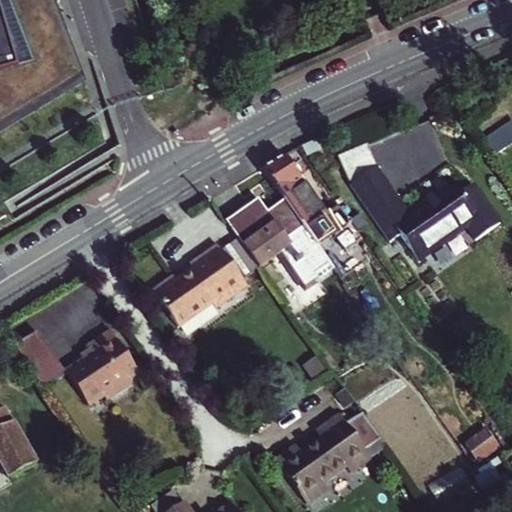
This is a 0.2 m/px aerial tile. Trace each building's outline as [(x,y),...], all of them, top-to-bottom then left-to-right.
[(55,0),(0,0),(0,130),(90,83),(55,0)] [(286,156),(266,168),(296,210),(333,261),(346,279),(366,265),(352,246),(286,156)] [(377,165),(351,185),(391,240),(401,232),(421,259),(468,225),(477,237),(503,219),(476,182),(464,191),(451,172),(406,205),(377,165)] [(317,301),(346,279),(333,261),(296,210),(277,223),(268,211),(259,217),(257,215),(247,222),(249,224),(237,233),(270,279),(298,259),(307,271),(299,277),(317,301)] [(157,292),(184,328),(216,304),(220,309),(239,295),(236,290),(249,281),(223,245),(194,265),(199,271),(182,283),(178,277),(157,292)] [(236,290),(239,295),(252,286),(249,281),(236,290)] [(14,346),(48,384),(66,369),(31,330),(14,346)] [(84,362),(68,371),(89,405),(103,396),(106,402),(132,385),(128,378),(138,372),(115,334),(90,347),(92,351),(95,355),(84,362)] [(81,357),(84,362),(95,355),(92,351),(81,357)] [(0,453),(12,474),(36,460),(5,406),(0,408),(0,453)] [(280,460),(312,502),(332,487),(328,480),(351,464),(355,471),(375,457),(369,448),(385,437),(366,411),(351,422),(344,413),(321,430),(326,436),(306,450),(302,444),(280,460)] [(466,444),(476,461),(498,448),(488,431),(466,444)] [(178,484),(150,504),(156,511),(174,511),(190,501),(178,484)] [(198,511),(190,501),(174,511),(234,511),(232,508),(226,511),(198,511)]
